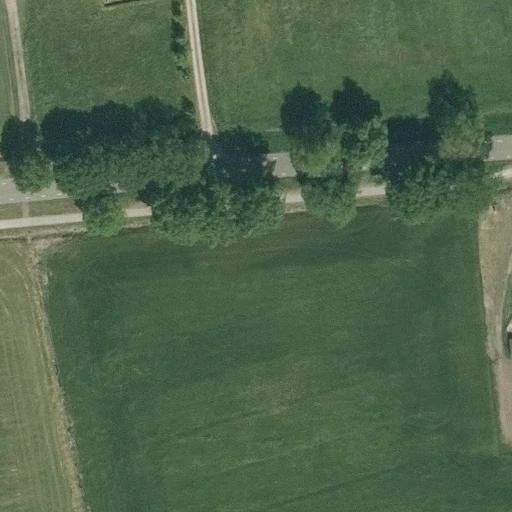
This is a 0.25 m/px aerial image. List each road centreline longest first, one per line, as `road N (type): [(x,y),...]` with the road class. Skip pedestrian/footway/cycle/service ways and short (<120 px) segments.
road 1 (tertiary): [(0,194),(511,146)]
road 2 (track): [(193,0),(219,171)]
